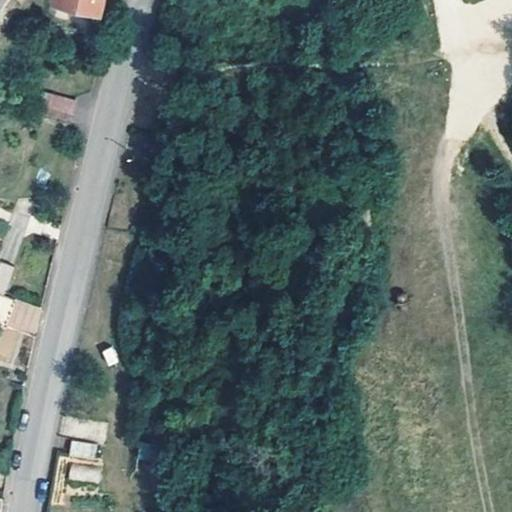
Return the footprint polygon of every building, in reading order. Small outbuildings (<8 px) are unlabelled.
[(75,107),(41,95),(34,116),(69,128),(75,107)] [(0,262),(0,293),(7,295),(14,266),(0,262)] [(7,295),(0,293),(0,324),(10,328),(20,299),(7,295)] [(95,460),(97,444),(71,440),(69,456),(95,460)] [(71,467),(69,477),(98,482),(100,471),(71,467)]
